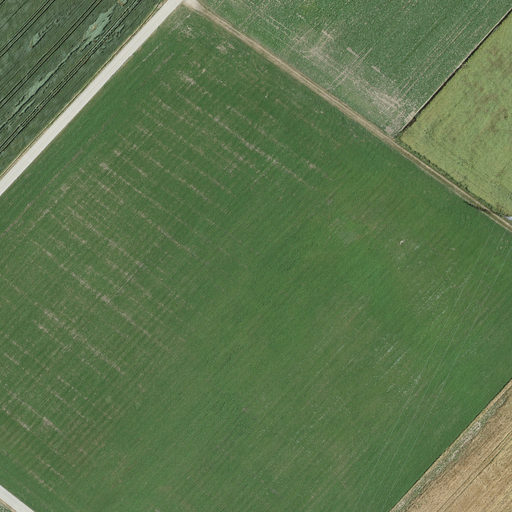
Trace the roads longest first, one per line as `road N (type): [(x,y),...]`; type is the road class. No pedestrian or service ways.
road 1 (track): [(511,224),(195,0)]
road 2 (track): [(178,0),(0,191)]
